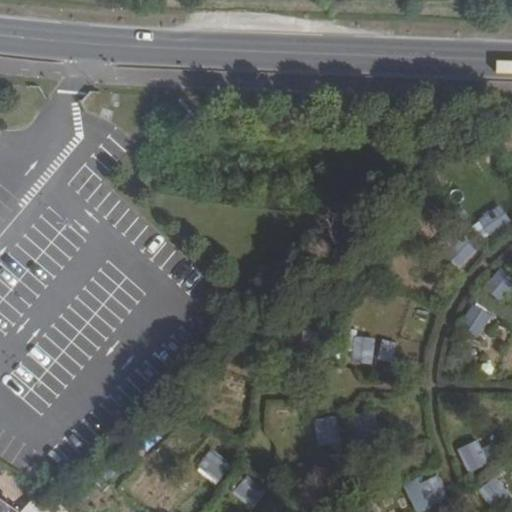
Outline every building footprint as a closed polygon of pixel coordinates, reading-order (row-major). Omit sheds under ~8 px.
[(511,223),(500,206),(480,222),(491,237),(511,223)] [(477,251),(462,237),(445,256),(460,268),(477,251)] [(511,277),(502,269),(486,288),(501,301),(511,289),(511,277)] [(491,316),(475,306),(463,327),(479,337),(491,316)] [(338,335),(318,333),(315,358),(334,361),(338,335)] [(375,340),(356,337),(353,362),(372,365),(375,340)] [(374,412),(355,415),(358,440),(378,436),(374,412)] [(317,422),(320,446),(340,443),(336,418),(317,422)] [(478,442),(460,451),(470,474),(488,464),(478,442)] [(211,452),(200,466),(219,481),(230,467),(211,452)] [(437,477),(420,486),(431,509),(449,499),(437,477)] [(266,495),(246,479),(235,492),(255,508),(266,495)] [(511,498),(496,479),(480,491),(496,511),(511,498)] [(19,511),(0,498),(0,511),(19,511)]
